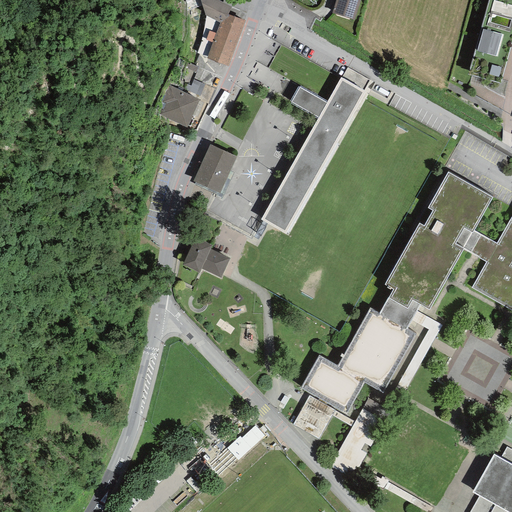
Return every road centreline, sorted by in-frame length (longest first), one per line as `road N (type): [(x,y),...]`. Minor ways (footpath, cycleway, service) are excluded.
road 1 (residential): [(159,303),(185,160),(258,2)]
road 2 (residential): [(511,157),(258,2)]
road 3 (residential): [(358,511),(159,303)]
road 4 (residential): [(96,511),(133,429),(159,303)]
